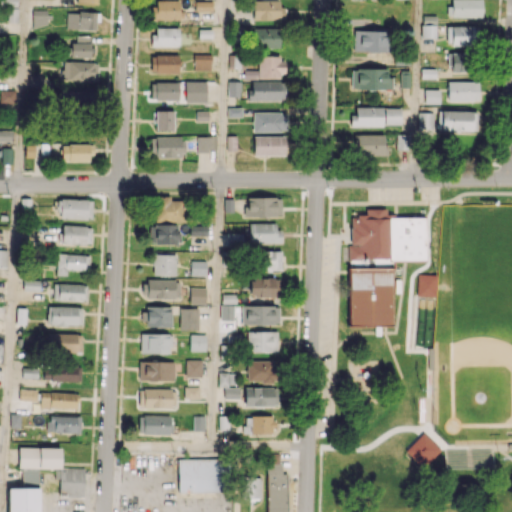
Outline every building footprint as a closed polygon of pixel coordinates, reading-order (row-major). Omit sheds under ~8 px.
[(180,0),(151,1),(152,19),(180,19),(180,0)] [(252,0),(252,19),(282,20),(282,0),(262,0),(252,0)] [(481,0),(450,0),(451,5),(446,6),(446,17),(481,17),(481,0)] [(46,10),(31,10),(32,26),(47,26),(46,10)] [(65,29),(96,29),(96,12),(66,11),(65,29)] [(436,38),(436,15),(422,15),(421,38),(436,38)] [(446,26),(446,45),(478,44),(478,26),(446,26)] [(152,46),(178,47),(178,27),(152,27),(152,46)] [(252,28),(252,48),(280,47),(279,27),(252,28)] [(353,50),(387,52),(388,31),(353,30),(353,50)] [(89,36),(72,35),(72,57),(89,57),(89,36)] [(450,71),(469,72),(469,53),(451,53),(450,71)] [(210,70),(210,54),(193,54),(193,70),(210,70)] [(178,55),(150,55),(150,73),(178,73),(178,55)] [(257,56),(257,70),(244,69),(243,78),(283,79),(283,57),(257,56)] [(96,81),(96,62),(63,61),(62,80),(96,81)] [(391,88),(391,77),(387,77),(387,68),(351,68),(351,89),(391,88)] [(205,81),(184,81),(184,103),(205,103),(205,81)] [(239,81),(227,81),(227,97),(240,96),(239,81)] [(249,81),(249,100),(284,101),(285,81),(249,81)] [(478,82),(447,81),(446,100),(477,101),(478,82)] [(177,82),(149,82),(150,100),(178,100),(177,82)] [(0,103),(15,103),(15,89),(0,89),(0,103)] [(439,104),(439,89),(423,89),(423,104),(439,104)] [(91,107),(91,91),(65,90),(64,107),(91,107)] [(241,116),(241,108),(227,107),(226,116),(241,116)] [(351,126),(382,127),(382,107),(351,107),(351,126)] [(384,124),(400,124),(401,108),(384,107),(384,124)] [(173,111),(155,110),(155,130),(172,130),(173,111)] [(476,130),(476,110),(436,111),(437,131),(476,130)] [(252,112),(252,132),(286,131),(285,111),(252,112)] [(417,128),(432,128),(432,112),(417,112),(417,128)] [(0,141),(12,141),(12,130),(0,129),(0,141)] [(383,134),(356,134),(355,155),(387,155),(387,145),(383,145),(383,134)] [(196,136),(196,151),(215,151),(215,136),(196,136)] [(253,155),(284,155),(283,136),(252,136),(253,155)] [(182,158),(183,137),(150,137),(149,157),(182,158)] [(60,161),(91,161),(91,144),(61,144),(60,161)] [(1,164),(11,163),(11,147),(1,147),(1,164)] [(153,196),(154,222),(183,221),(182,200),(169,200),(169,196),(153,196)] [(244,216),(280,216),(280,197),(244,197),(244,216)] [(92,199),(58,198),(57,218),(91,219),(92,199)] [(351,327),(350,220),(367,220),(367,207),(390,206),(391,220),(426,219),(426,262),(394,263),(395,326),(351,327)] [(248,243),(278,243),(278,223),(248,223),(248,243)] [(176,225),(148,224),(148,243),(175,244),(176,225)] [(90,244),(90,226),(61,225),(61,243),(90,244)] [(207,235),(207,225),(189,225),(189,234),(207,235)] [(280,251),(258,251),(258,270),(280,270),(280,251)] [(89,254),(56,253),(55,275),(66,275),(66,269),(88,270),(89,254)] [(175,254),(152,253),(151,274),(174,275),(175,254)] [(205,275),(205,260),(190,260),(189,275),(205,275)] [(435,297),(436,275),(416,274),(415,296),(435,297)] [(249,297),(280,296),(280,277),(248,278),(249,297)] [(142,279),(142,298),(178,299),(178,280),(142,279)] [(39,280),(23,280),(22,290),(39,291),(39,280)] [(86,301),(86,284),(52,283),(52,300),(86,301)] [(205,287),(189,287),(189,303),(205,304),(205,287)] [(220,320),(232,320),(233,295),(220,295),(220,320)] [(170,327),(170,306),(143,305),(142,326),(170,327)] [(241,324),(278,324),(278,305),(241,305),(241,324)] [(80,306),(46,306),(46,325),(80,325),(80,306)] [(178,330),(197,331),(198,308),(179,308),(178,330)] [(277,331),(246,331),(246,352),(277,351),(277,331)] [(81,351),(80,333),(46,334),(46,352),(81,351)] [(140,353),(170,353),(170,333),(139,334),(140,353)] [(204,351),(204,334),(189,334),(189,350),(204,351)] [(200,359),(184,359),(185,377),(201,376),(200,359)] [(246,382),(276,382),(275,360),(246,360),(246,382)] [(137,380),(173,380),(173,361),(138,361),(137,380)] [(79,381),(80,367),(43,365),(43,380),(79,381)] [(21,376),(36,378),(37,369),(23,367),(21,376)] [(238,398),(238,386),(235,386),(235,372),(218,372),(218,386),(223,386),(223,398),(238,398)] [(198,398),(199,387),(184,387),(183,398),(198,398)] [(243,405),(277,406),(277,387),(244,387),(243,405)] [(175,389),(138,388),(137,407),(175,408),(175,389)] [(18,400),(35,401),(36,390),(19,389),(18,400)] [(39,391),(39,408),(76,409),(76,393),(39,391)] [(80,416),(47,415),(46,432),(79,433),(80,416)] [(138,415),(137,434),(170,435),(170,416),(138,415)] [(272,434),(272,416),(244,415),(243,433),(272,434)] [(204,416),(192,416),(192,430),(204,431),(204,416)] [(422,469),(440,449),(422,432),(404,452),(422,469)] [(17,468),(59,468),(60,447),(18,447),(17,468)] [(446,450),(446,472),(495,471),(494,450),(446,450)] [(266,511),(286,511),(285,473),(279,473),(279,453),(265,453),(266,511)] [(219,491),(218,480),(225,480),(224,458),(177,459),(178,492),(219,491)] [(83,495),(83,468),(59,467),(58,495),(83,495)] [(7,488),(7,511),(37,511),(37,469),(21,469),(22,488),(7,488)] [(260,477),(242,477),(241,498),(260,498),(260,477)]
